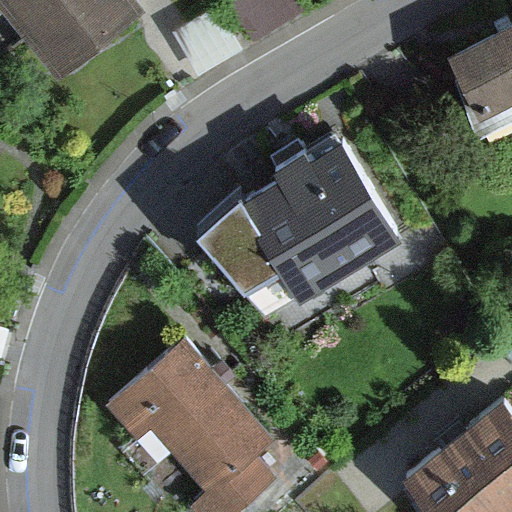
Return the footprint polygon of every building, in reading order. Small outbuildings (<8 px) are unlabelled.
[(0,0),(58,74),(152,0),(0,0)] [(259,0),(246,7),(258,31),(299,10),(293,0),(259,0)] [(511,22),(444,53),(492,157),(511,147),(511,22)] [(235,185),(298,298),(410,236),(347,123),(235,185)] [(275,433),(184,330),(107,397),(139,434),(151,423),(205,485),(191,498),(202,511),(230,511),(277,472),(257,449),(275,433)] [(405,467),(440,511),(511,511),(511,398),(503,388),(405,467)]
